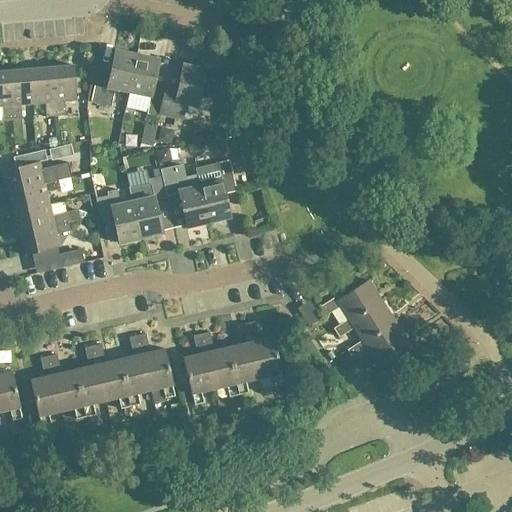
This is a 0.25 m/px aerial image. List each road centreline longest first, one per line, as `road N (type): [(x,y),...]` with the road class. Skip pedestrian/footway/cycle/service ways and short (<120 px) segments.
road 1 (residential): [(0,309),(21,312),(145,286),(192,288),(296,264)]
road 2 (unclassified): [(289,511),(511,414)]
road 3 (residential): [(214,28),(96,2)]
